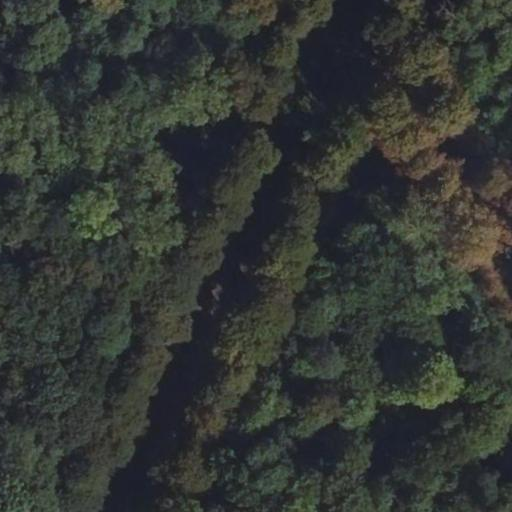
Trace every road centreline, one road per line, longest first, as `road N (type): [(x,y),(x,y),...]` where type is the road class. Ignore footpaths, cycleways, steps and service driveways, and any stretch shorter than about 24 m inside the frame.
road 1 (track): [(107,511),(349,0)]
road 2 (track): [(353,0),(511,253)]
